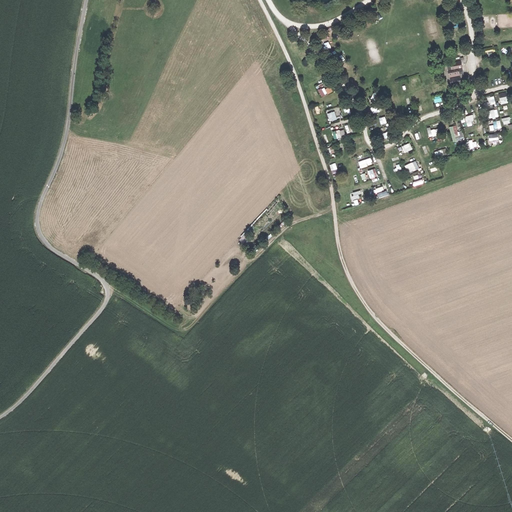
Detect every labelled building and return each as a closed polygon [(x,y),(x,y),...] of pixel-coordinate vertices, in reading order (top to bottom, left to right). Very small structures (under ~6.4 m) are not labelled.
[(449,79),(451,79),(459,77),(460,77),(460,74),(463,73),(461,61),(450,63),(450,65),(447,65),(449,79)] [(459,77),(451,79),(452,85),(461,84),(459,77)] [(321,96),(333,91),(331,85),(318,90),(321,96)] [(308,98),(314,96),(312,90),(306,92),(308,98)] [(507,94),(499,95),(501,104),(509,102),(507,94)] [(489,105),(496,103),(494,95),(487,97),(489,105)] [(322,105),(312,109),(314,115),(325,111),(322,105)] [(328,112),(329,121),(337,120),(335,111),(328,112)] [(493,121),(494,124),(490,125),(491,129),(501,127),(500,120),(493,121)] [(346,125),(347,134),(354,133),(353,124),(346,125)] [(450,126),(452,141),(464,139),(463,130),(458,131),(457,125),(450,126)] [(437,128),(428,129),(429,136),(438,134),(437,128)] [(333,131),(334,139),(342,137),(340,130),(333,131)] [(476,141),(473,142),(472,140),(466,141),(468,148),(477,147),(476,141)] [(401,146),(404,152),(413,149),(410,142),(401,146)] [(369,166),(368,163),(372,161),(371,157),(358,161),(361,168),(369,166)] [(405,165),(408,173),(419,169),(416,160),(405,165)] [(368,170),(370,178),(378,176),(375,168),(368,170)]
